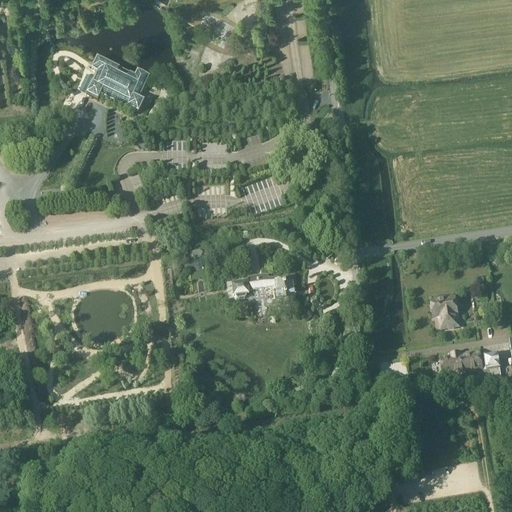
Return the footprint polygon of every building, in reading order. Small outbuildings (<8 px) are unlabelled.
[(119,71),(97,60),(96,60),(91,71),(96,74),(94,79),(86,95),(97,101),(100,96),(138,114),(143,102),(138,100),(149,78),(148,78),(141,75),(137,73),(134,78),(119,71)] [(274,292),(274,293),(274,300),(275,300),(275,301),(276,301),(278,301),(279,310),(290,308),(290,311),(299,310),(298,301),(295,302),(293,285),(296,285),(295,276),(286,277),(286,280),(276,281),(275,278),(269,279),(269,276),(246,279),(247,282),(232,284),(234,296),(236,296),(237,297),(237,298),(238,298),(245,298),(246,297),(246,296),(246,294),(249,294),(249,291),(276,287),(276,291),(275,291),(274,291),(274,292)] [(442,329),(459,327),(457,314),(458,314),(455,299),(433,302),(435,317),(440,317),(442,329)] [(444,377),(484,372),(481,352),(461,355),(461,354),(452,356),(441,358),(444,377)] [(499,355),(484,357),(486,372),(501,370),(499,355)]
